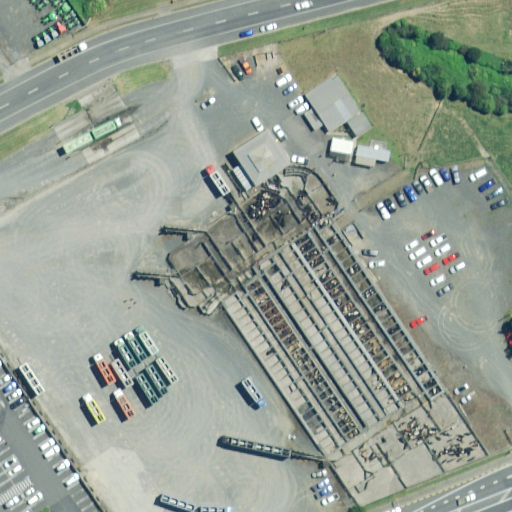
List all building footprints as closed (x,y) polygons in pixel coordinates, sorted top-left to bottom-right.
[(330,75),(296,96),(319,133),(353,112),(330,75)] [(262,129),(227,151),(250,188),(285,166),(262,129)] [(353,141),(333,139),(330,161),(350,163),(353,141)] [(358,145),(355,164),(376,167),(377,161),(390,163),(392,151),(358,145)] [(194,310),(216,295),(327,461),(424,397),(428,404),(448,391),(328,212),(309,225),(280,182),(169,256),(182,276),(175,281),(194,310)]
